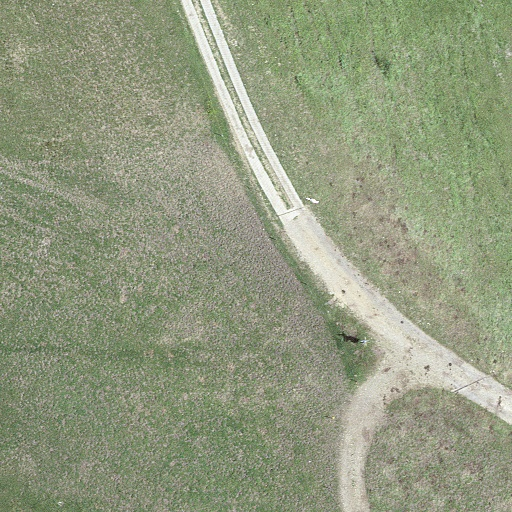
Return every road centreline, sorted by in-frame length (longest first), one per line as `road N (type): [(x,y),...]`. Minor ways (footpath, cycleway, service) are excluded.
road 1 (track): [(194,0),(295,220),(415,354)]
road 2 (track): [(415,354),(367,405),(353,467),(355,511)]
